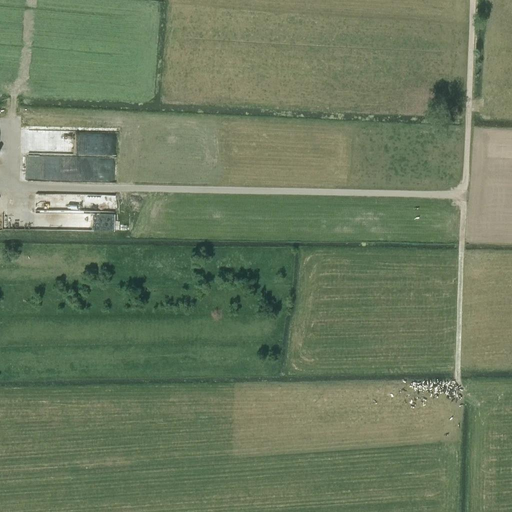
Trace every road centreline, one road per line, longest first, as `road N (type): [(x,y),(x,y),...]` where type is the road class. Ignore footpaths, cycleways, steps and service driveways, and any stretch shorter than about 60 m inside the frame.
road 1 (track): [(462,194),(29,187),(0,177)]
road 2 (track): [(466,0),(460,262)]
